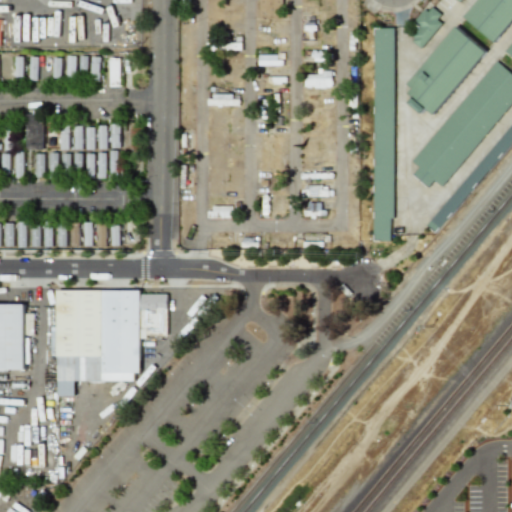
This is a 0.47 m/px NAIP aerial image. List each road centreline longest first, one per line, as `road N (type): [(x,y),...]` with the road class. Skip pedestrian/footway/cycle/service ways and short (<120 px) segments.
road 1 (residential): [(0,270),(335,271),(363,280)]
road 2 (track): [(312,511),(511,243)]
road 3 (residential): [(157,268),(164,0)]
